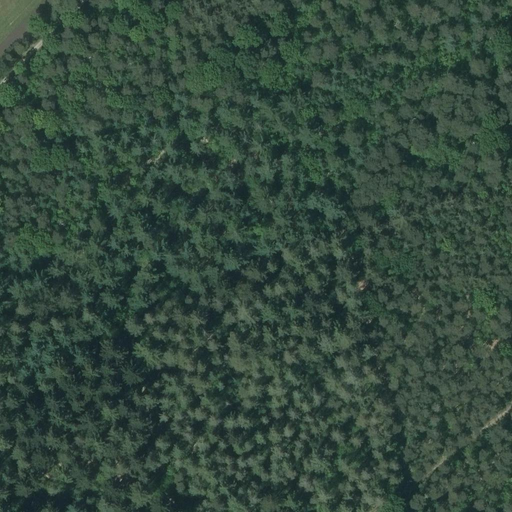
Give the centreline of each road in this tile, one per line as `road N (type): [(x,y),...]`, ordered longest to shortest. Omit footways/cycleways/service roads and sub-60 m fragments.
road 1 (track): [(306,90),(91,142),(94,188),(170,511)]
road 2 (track): [(283,0),(409,488)]
road 3 (track): [(511,17),(319,136)]
road 4 (track): [(511,407),(379,511)]
